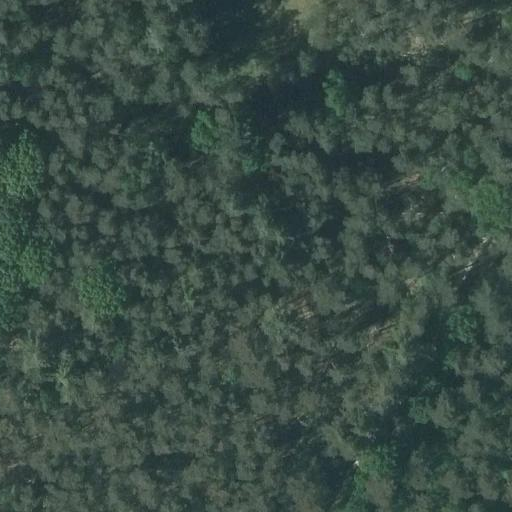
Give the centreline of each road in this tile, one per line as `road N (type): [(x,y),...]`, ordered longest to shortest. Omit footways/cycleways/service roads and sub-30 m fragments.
road 1 (track): [(0,440),(315,238),(262,117),(231,0)]
road 2 (unknown): [(348,511),(511,205)]
